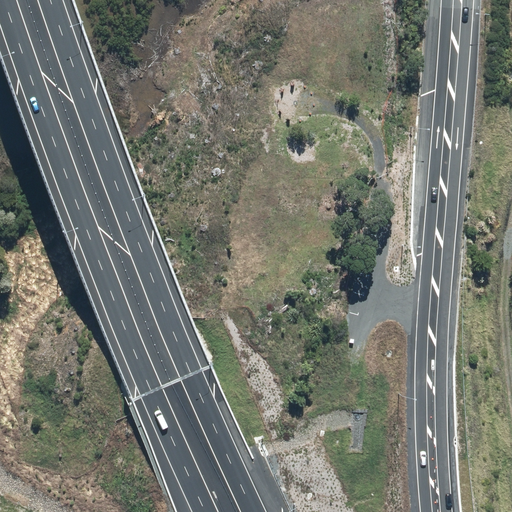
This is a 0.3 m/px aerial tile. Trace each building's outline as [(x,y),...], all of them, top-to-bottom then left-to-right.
[(302,88),(282,83),(274,114),(294,119),(302,88)] [(267,167),(277,117),(259,114),(249,164),(267,167)] [(260,176),(256,195),(261,196),(260,202),(265,203),(264,210),(310,219),(316,187),(260,176)] [(195,349),(184,358),(193,370),(204,360),(195,349)] [(232,388),(223,378),(201,399),(221,420),(248,394),(237,383),(232,388)]
